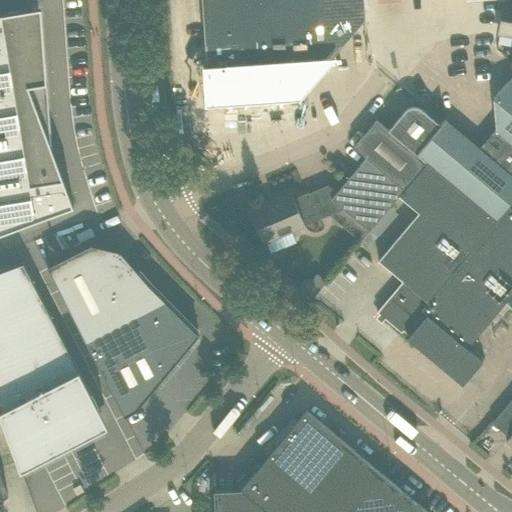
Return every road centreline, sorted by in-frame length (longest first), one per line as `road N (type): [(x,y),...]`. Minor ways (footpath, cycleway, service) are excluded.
road 1 (unclassified): [(169,215),(311,148),(375,92),(401,36),(397,0)]
road 2 (secondary): [(503,511),(284,334)]
road 3 (unclassified): [(284,334),(176,465),(108,511)]
road 4 (secondary): [(169,215),(131,118),(121,0)]
road 5 (secondary): [(284,334),(189,247),(169,215)]
